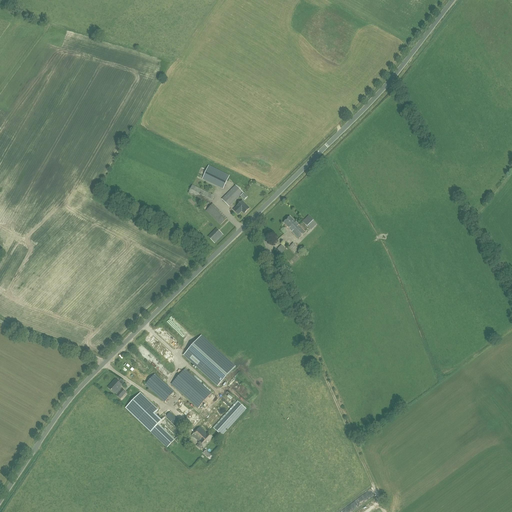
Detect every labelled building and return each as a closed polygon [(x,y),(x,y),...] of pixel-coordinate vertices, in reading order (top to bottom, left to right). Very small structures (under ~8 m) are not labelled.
[(223,189),(229,176),(209,166),(202,179),(223,189)] [(211,203),(214,196),(192,185),(189,193),(211,203)] [(236,185),(222,199),(229,207),(243,193),(236,185)] [(242,211),(244,214),(250,208),(242,201),(237,206),(234,210),(238,215),(242,211)] [(220,225),(227,218),(213,204),(206,211),(220,225)] [(299,239),(306,232),(296,222),(290,216),(284,222),(289,228),(299,239)] [(313,218),(307,223),(311,229),(318,223),(313,218)] [(216,242),(223,234),(218,229),(210,237),(216,242)] [(285,241),(290,246),(289,247),(294,252),(299,248),(288,238),(285,241)] [(281,253),(287,248),(283,243),(277,249),(281,253)] [(235,367),(201,336),(184,355),(218,386),(235,367)] [(154,367),(166,376),(170,371),(158,362),(154,367)] [(198,408),(211,393),(185,369),(171,384),(198,408)] [(133,375),(130,374),(129,379),(143,384),(145,379),(133,374),(133,375)] [(165,403),(175,392),(154,374),(145,384),(165,403)] [(121,398),(126,392),(122,389),(121,390),(119,388),(122,385),(115,379),(108,388),(115,393),(117,395),(121,398)] [(140,392),(126,408),(151,432),(162,420),(155,413),(158,409),(140,392)] [(181,404),(194,416),(190,420),(196,425),(203,417),(184,401),(181,404)] [(237,401),(213,427),(222,435),(246,409),(237,401)] [(180,429),(184,425),(170,412),(166,416),(180,429)] [(165,417),(162,420),(151,432),(167,447),(182,432),(165,417)] [(203,448),(213,437),(208,433),(200,426),(192,435),(200,442),(196,446),(200,449),(202,446),(203,448)]
